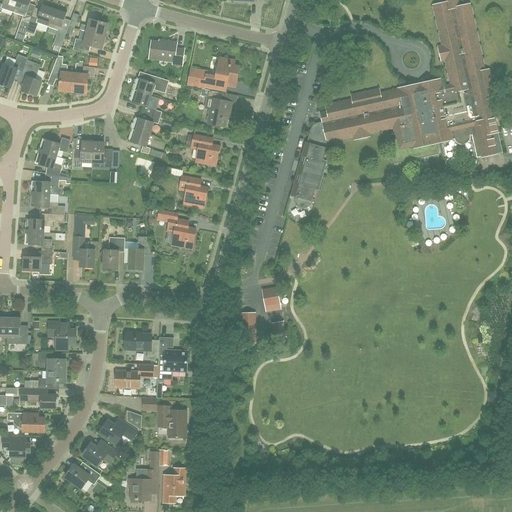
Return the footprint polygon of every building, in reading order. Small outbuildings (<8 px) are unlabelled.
[(0,3),(0,11),(1,9),(13,13),(17,0),(3,0),(2,4),(0,3)] [(23,43),(27,32),(32,17),(26,15),(30,3),(31,0),(17,0),(13,13),(23,16),(22,19),(20,25),(15,40),(23,43)] [(292,196),(293,196),(294,197),(294,199),(294,202),(296,206),(299,208),(302,208),(304,208),(306,208),(309,207),(311,204),(313,202),(314,202),(315,202),(324,170),(328,155),(330,149),(327,149),(328,145),(327,142),(354,136),(355,140),(368,137),(368,133),(393,127),(399,151),(403,150),(411,148),(411,149),(413,148),(414,151),(415,152),(417,153),(419,155),(420,155),(422,155),(425,155),(426,154),(427,154),(428,153),(430,151),(431,149),(431,147),(432,144),(446,141),(451,140),(451,139),(455,138),(456,140),(457,142),(458,143),(459,143),(461,144),(463,144),(464,143),(466,143),(468,141),(468,140),(469,138),(469,135),(472,134),(477,158),(502,152),(495,121),(490,98),(494,97),(488,70),(484,71),(469,5),(459,7),(457,0),(443,0),(444,3),(433,6),(442,46),(438,47),(440,54),(441,60),(445,60),(451,85),(441,88),(439,81),(380,95),(379,90),(351,96),(352,100),(326,106),(327,112),(321,114),(322,122),(317,123),(315,124),(313,125),(312,127),(311,129),(310,131),(306,143),(292,196)] [(48,27),(54,9),(42,5),(38,19),(35,18),(32,17),(27,32),(32,34),(35,27),(37,27),(38,24),(48,27)] [(53,45),(61,48),(68,29),(65,28),(62,27),(67,13),(54,9),(48,27),(58,30),(53,45)] [(74,29),(79,15),(76,14),(73,13),(69,27),(74,29)] [(87,32),(105,37),(106,34),(108,24),(90,19),(89,26),(81,24),(79,30),(87,32)] [(105,37),(87,32),(85,41),(80,39),(80,40),(76,39),(73,50),(77,51),(77,52),(89,55),(90,51),(91,47),(102,49),(105,37)] [(152,42),(150,58),(173,61),(173,64),(182,65),(184,50),(180,50),(176,49),(177,43),(159,41),(159,43),(152,42)] [(20,69),(24,70),(27,61),(28,58),(18,55),(13,68),(4,65),(0,75),(0,84),(10,88),(13,79),(18,68),(20,69)] [(60,90),(73,92),(75,74),(66,73),(67,65),(62,65),(63,57),(58,56),(50,75),(55,76),(61,76),(60,90)] [(209,90),(204,89),(205,87),(220,90),(220,87),(221,84),(235,87),(238,67),(233,66),(234,60),(220,57),(216,77),(207,75),(207,72),(191,69),(187,85),(202,88),(202,89),(209,90)] [(27,61),(24,70),(22,76),(25,77),(27,77),(22,91),(36,96),(41,82),(35,80),(40,65),(27,61)] [(75,74),(73,92),(86,93),(88,79),(94,79),(94,73),(95,68),(83,67),(82,75),(75,74)] [(165,93),(169,81),(152,75),(151,78),(150,81),(138,77),(133,90),(151,96),(153,90),(165,93)] [(147,108),(151,96),(133,90),(129,102),(147,108)] [(226,94),(209,90),(206,107),(211,108),(208,123),(225,127),(228,113),(229,113),(231,103),(224,101),(225,98),(226,94)] [(152,116),(160,118),(162,112),(154,110),(152,116)] [(158,124),(160,118),(152,116),(150,121),(136,117),(132,129),(150,135),(154,123),(158,124)] [(146,147),(150,135),(132,129),(128,141),(142,146),(141,149),(141,152),(148,154),(149,155),(148,155),(162,159),(164,153),(150,149),(150,148),(146,147)] [(212,142),(213,139),(194,135),(191,148),(198,150),(196,162),(215,166),(219,146),(212,145),(212,142)] [(43,139),(39,151),(57,157),(59,151),(66,153),(68,147),(70,141),(62,138),(60,144),(43,139)] [(92,162),(93,142),(82,142),(82,149),(78,149),(76,149),(76,166),(82,166),(82,162),(92,162)] [(93,142),(92,162),(92,168),(102,168),(102,167),(112,168),(113,149),(104,148),(105,143),(93,142)] [(459,151),(461,158),(467,156),(465,149),(459,151)] [(55,163),(57,157),(39,151),(35,163),(48,167),(61,171),(63,166),(55,163)] [(165,164),(165,170),(177,172),(178,166),(165,164)] [(182,176),(181,178),(179,189),(186,190),(183,204),(203,208),(207,187),(200,186),(200,183),(201,180),(182,176)] [(33,181),(32,194),(51,195),(51,188),(59,188),(59,182),(46,181),(33,181)] [(50,202),(51,195),(32,194),(31,207),(52,208),(52,211),(51,214),(64,215),(65,206),(58,206),(59,202),(50,202)] [(412,204),(406,206),(409,215),(415,212),(412,204)] [(188,220),(177,219),(178,214),(159,210),(157,220),(169,222),(168,231),(174,232),(171,245),(191,249),(195,229),(187,227),(188,224),(188,220)] [(64,223),(64,215),(51,214),(51,217),(51,220),(26,219),(25,232),(44,233),(45,226),(53,226),(53,222),(64,223)] [(85,224),(90,224),(91,217),(81,216),(80,224),(85,224)] [(44,239),(44,233),(25,232),(25,245),(52,246),(52,239),(44,239)] [(129,269),(142,270),(143,251),(151,252),(147,237),(138,236),(137,249),(131,249),(129,269)] [(99,259),(100,242),(90,242),(90,250),(84,250),(84,242),(84,238),(74,237),(74,252),(74,255),(80,256),(80,260),(80,267),(94,268),(95,259),(99,259)] [(124,252),(124,245),(125,239),(109,238),(108,257),(104,257),(104,268),(118,269),(118,252),(124,252)] [(39,254),(39,257),(24,257),(23,270),(40,271),(40,263),(52,264),(52,252),(39,251),(39,254)] [(277,289),(263,291),(266,311),(280,309),(277,289)] [(242,325),(252,324),(251,309),(241,310),(242,325)] [(21,319),(8,319),(7,337),(7,344),(27,344),(28,332),(26,332),(21,331),(21,319)] [(286,336),(283,320),(271,323),(274,339),(286,336)] [(70,327),(70,323),(48,323),(48,338),(56,338),(56,351),(68,351),(68,345),(76,345),(76,331),(70,330),(70,327)] [(158,360),(159,341),(155,341),(151,341),(151,335),(137,334),(137,333),(126,332),(125,350),(147,351),(146,359),(158,360)] [(157,398),(158,398),(162,399),(163,381),(164,381),(164,380),(172,380),(173,372),(187,372),(187,352),(166,351),(167,348),(173,348),(174,338),(170,338),(167,338),(159,338),(159,341),(158,360),(158,366),(157,378),(158,378),(157,398)] [(47,372),(66,372),(66,360),(52,360),(52,357),(52,354),(39,354),(39,364),(47,364),(47,372)] [(158,366),(153,366),(139,366),(139,369),(139,372),(117,371),(116,387),(139,389),(140,378),(157,378),(158,366)] [(66,384),(66,372),(47,372),(47,379),(39,379),(39,381),(29,381),(29,389),(49,390),(51,390),(51,387),(51,384),(66,384)] [(56,396),(48,396),(48,393),(49,390),(29,389),(21,389),(20,399),(32,399),(32,400),(41,400),(40,409),(56,409),(56,396)] [(158,428),(168,428),(168,438),(185,438),(186,411),(171,411),(171,406),(157,405),(158,398),(157,398),(142,398),(142,411),(157,412),(157,414),(158,414),(158,428)] [(7,413),(7,421),(23,422),(23,432),(44,433),(45,419),(38,418),(38,416),(38,414),(7,413)] [(122,435),(131,441),(137,432),(118,420),(116,422),(114,425),(108,421),(99,434),(116,445),(122,435)] [(26,441),(26,438),(3,437),(2,448),(10,448),(10,459),(25,459),(25,453),(30,453),(30,444),(26,444),(26,441)] [(109,465),(117,453),(100,441),(98,444),(95,448),(91,444),(82,456),(97,467),(102,460),(109,465)] [(159,450),(159,452),(159,461),(159,466),(168,466),(169,450),(159,450)] [(159,461),(159,452),(150,452),(150,461),(159,461)] [(87,481),(94,485),(96,482),(100,476),(91,469),(87,475),(78,469),(74,465),(65,477),(81,489),(87,481)] [(109,478),(114,472),(109,467),(103,473),(109,478)] [(184,469),(174,469),(174,476),(164,476),(163,503),(174,504),(174,496),(184,496),(184,469)] [(158,471),(150,470),(145,470),(136,470),(136,480),(131,480),(130,500),(150,501),(150,495),(158,495),(158,489),(158,471)]
